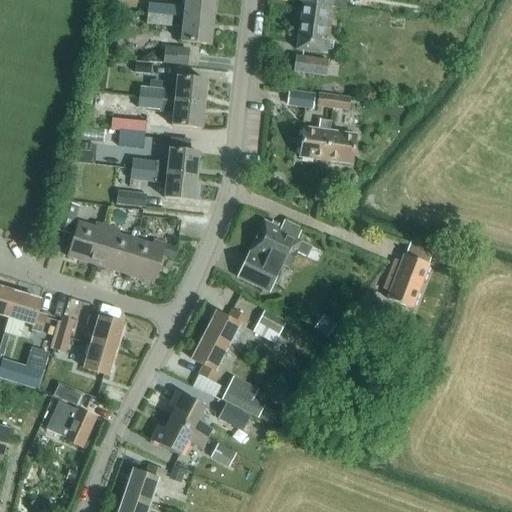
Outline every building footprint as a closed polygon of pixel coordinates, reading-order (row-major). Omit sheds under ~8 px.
[(149,4),(147,15),(213,22),(215,0),(185,0),(184,8),(149,4)] [(346,0),(303,0),(302,4),(333,8),(345,9),(346,0)] [(326,55),(333,8),(302,4),(296,50),(326,55)] [(210,46),(213,22),(147,15),(146,24),(182,28),(181,43),(210,46)] [(163,64),(187,67),(189,53),(165,50),(163,64)] [(328,61),(295,57),(293,73),(326,77),(328,61)] [(150,75),(150,67),(151,64),(136,63),(135,65),(134,74),(150,75)] [(164,90),(140,87),(138,99),(174,102),(204,105),(206,81),(177,78),(176,91),(164,90)] [(286,107),(293,108),(294,108),(313,111),(313,110),(315,95),(288,91),(286,107)] [(332,109),(334,98),(318,96),(316,105),(316,108),(327,109),(332,109)] [(116,98),(114,109),(132,112),(134,101),(116,98)] [(334,98),(332,109),(348,111),(350,99),(334,98)] [(201,130),(204,105),(174,102),(138,99),(137,110),(161,113),(173,114),(172,127),(201,130)] [(119,132),(119,133),(144,136),(146,123),(111,119),(110,131),(119,132)] [(320,121),(318,131),(303,129),(299,158),(325,162),(329,132),(330,123),(320,121)] [(81,128),(80,140),(82,140),(103,143),(104,131),(85,129),(81,128)] [(329,132),(325,162),(351,165),(355,136),(342,134),(329,132)] [(118,147),(120,147),(143,149),(144,136),(119,133),(118,147)] [(82,144),(81,164),(98,165),(99,145),(82,144)] [(132,160),(131,171),(155,173),(196,178),(199,153),(169,150),(168,163),(156,162),(132,160)] [(155,173),(131,171),(130,181),(154,183),(166,185),(164,199),(194,202),(196,178),(155,173)] [(116,205),(144,208),(146,195),(117,192),(116,205)] [(64,203),(54,231),(70,236),(79,207),(64,203)] [(111,223),(124,226),(127,215),(114,212),(111,223)] [(264,222),(237,278),(269,293),(282,266),(288,269),(296,252),(300,253),(304,245),(300,243),(300,242),(296,240),(300,231),(284,223),(281,230),(264,222)] [(96,267),(108,227),(96,224),(95,228),(78,223),(67,258),(96,267)] [(120,231),(108,227),(96,267),(125,275),(135,241),(118,235),(120,231)] [(152,245),(135,241),(125,275),(154,284),(162,256),(173,260),(177,249),(165,245),(153,241),(152,245)] [(411,309),(431,257),(432,253),(410,245),(406,257),(405,257),(402,263),(395,260),(383,290),(390,293),(388,300),(411,309)] [(0,315),(8,318),(15,294),(0,289),(0,315)] [(40,302),(15,294),(8,318),(33,325),(31,331),(42,334),(47,317),(36,314),(40,302)] [(204,337),(226,349),(238,326),(242,329),(248,319),(232,311),(227,320),(216,314),(204,337)] [(258,323),(279,335),(286,323),(264,311),(258,323)] [(324,315),(314,328),(326,338),(336,325),(324,315)] [(61,318),(56,334),(69,338),(74,322),(61,318)] [(99,319),(92,345),(116,352),(123,327),(99,319)] [(69,338),(56,334),(52,349),(65,353),(69,338)] [(226,349),(204,337),(192,361),(203,367),(198,376),(214,384),(218,375),(214,373),(226,349)] [(116,352),(92,345),(84,370),(108,377),(116,352)] [(25,367),(43,373),(49,354),(31,348),(25,367)] [(318,371),(334,378),(340,365),(324,357),(318,371)] [(221,401),(258,419),(264,406),(253,400),(258,390),(233,377),(221,401)] [(174,410),(169,420),(207,440),(212,429),(198,422),(205,408),(176,392),(168,407),(174,410)] [(68,407),(55,436),(82,449),(95,419),(77,411),(82,401),(65,393),(60,404),(68,407)] [(224,407),(218,419),(242,432),(248,420),(224,407)] [(207,440),(169,420),(164,429),(158,426),(150,441),(179,457),(187,443),(201,451),(207,440)] [(10,430),(0,427),(0,464),(1,465),(10,430)] [(236,454),(218,445),(212,456),(230,465),(236,454)] [(133,472),(125,497),(148,505),(157,480),(162,482),(166,472),(149,466),(146,476),(133,472)] [(181,483),(185,471),(173,466),(168,479),(181,483)] [(145,511),(148,505),(125,497),(119,511),(145,511)]
